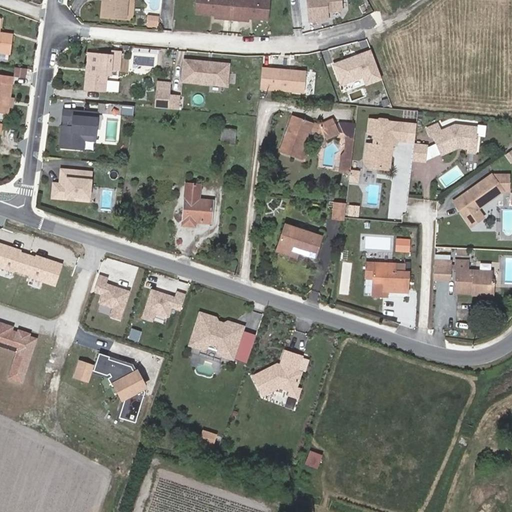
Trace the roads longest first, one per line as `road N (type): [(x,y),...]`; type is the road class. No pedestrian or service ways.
road 1 (residential): [(376,29),(288,43),(57,25)]
road 2 (unclassified): [(23,208),(246,288)]
road 3 (residential): [(23,208),(40,165),(57,25)]
road 4 (unclassified): [(246,288),(422,350)]
road 5 (residential): [(246,288),(268,111)]
road 6 (residential): [(422,350),(429,215)]
